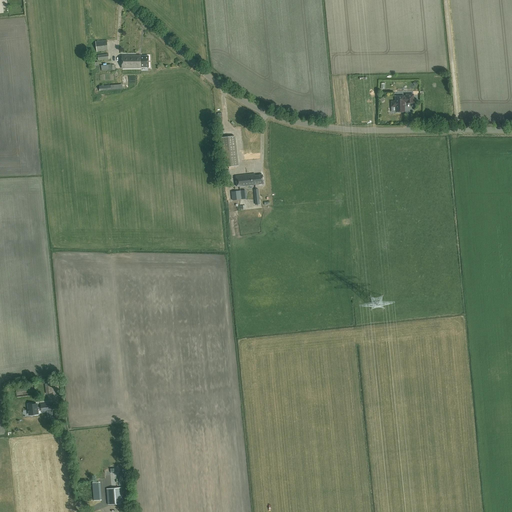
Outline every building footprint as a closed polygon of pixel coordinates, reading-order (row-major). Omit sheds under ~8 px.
[(97,52),(108,50),(107,40),(95,42),(97,52)] [(141,67),(149,67),(148,56),(140,56),(140,55),(121,55),(121,68),(141,68),(141,67)] [(413,103),(413,94),(406,95),(406,97),(396,97),(396,96),(395,96),(395,101),(392,102),(392,106),(393,106),(396,106),(396,112),(405,112),(404,102),(406,102),(406,103),(413,103)] [(235,136),(221,138),(224,167),(238,166),(235,136)] [(237,187),(256,185),(255,181),(258,181),(257,175),(255,176),(255,174),(236,176),(237,187)] [(255,181),(256,185),(264,184),(263,175),(257,175),(258,181),(255,181)] [(232,200),(241,199),(240,191),(231,192),(232,200)] [(52,410),(52,404),(40,405),(41,408),(38,408),(39,411),(41,411),(41,412),(47,411),(48,415),(52,414),(52,410)] [(108,504),(123,503),(121,487),(106,489),(108,504)]
